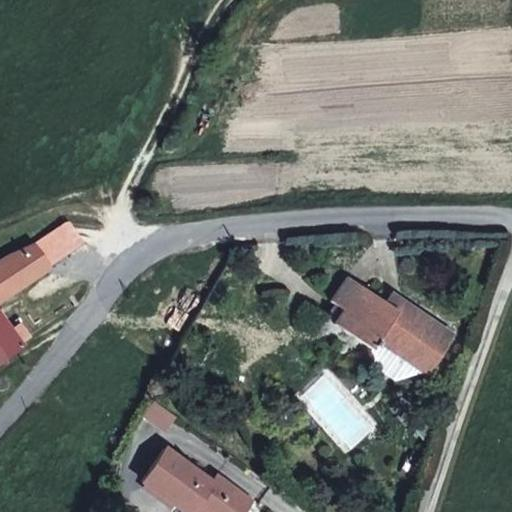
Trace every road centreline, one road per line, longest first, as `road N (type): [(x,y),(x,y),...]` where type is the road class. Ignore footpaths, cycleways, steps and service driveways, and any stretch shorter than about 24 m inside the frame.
road 1 (unclassified): [(0,419),(124,268),(179,238),(330,221),(511,219)]
road 2 (unknown): [(511,318),(440,511)]
